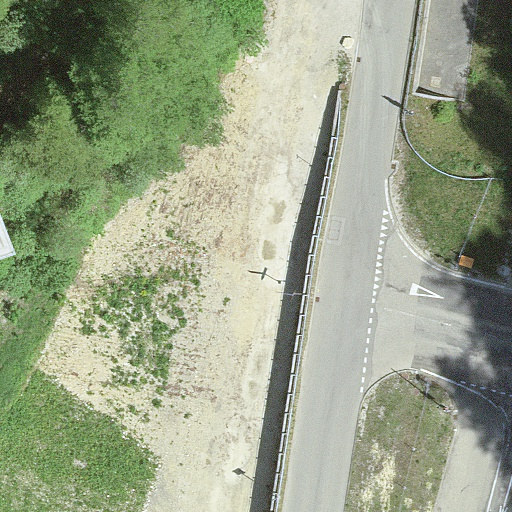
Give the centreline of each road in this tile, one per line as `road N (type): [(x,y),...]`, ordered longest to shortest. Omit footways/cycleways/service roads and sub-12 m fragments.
road 1 (track): [(300,0),(216,511)]
road 2 (unclassified): [(388,0),(344,298)]
road 3 (tertiary): [(344,298),(312,511)]
road 4 (trunk): [(344,298),(511,340)]
